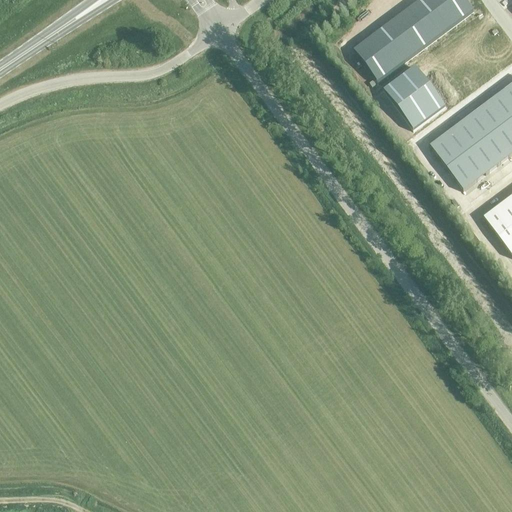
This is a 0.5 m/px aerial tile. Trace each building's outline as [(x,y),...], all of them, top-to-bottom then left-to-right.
[(377,85),(473,14),(462,0),(424,0),(353,53),(377,85)] [(511,90),(511,89),(499,98),(511,114),(511,90)] [(511,114),(499,98),(488,106),(505,129),(511,123),(511,114)] [(488,106),(476,115),(493,138),(505,129),(488,106)] [(476,115),(465,124),(482,146),(493,138),(476,115)] [(465,124),(453,132),(470,155),(482,146),(465,124)] [(511,138),(505,129),(493,138),(509,159),(511,156),(511,138)] [(453,132),(441,141),(458,164),(470,155),(453,132)] [(493,138),(482,146),(498,168),(509,159),(493,138)] [(441,141),(430,150),(447,172),(458,164),(441,141)] [(482,146),(470,155),(486,176),(498,168),(482,146)] [(470,155),(458,164),(474,185),(486,176),(470,155)] [(458,164),(447,172),(463,194),(474,185),(458,164)] [(511,199),(483,221),(511,259),(511,199)]
